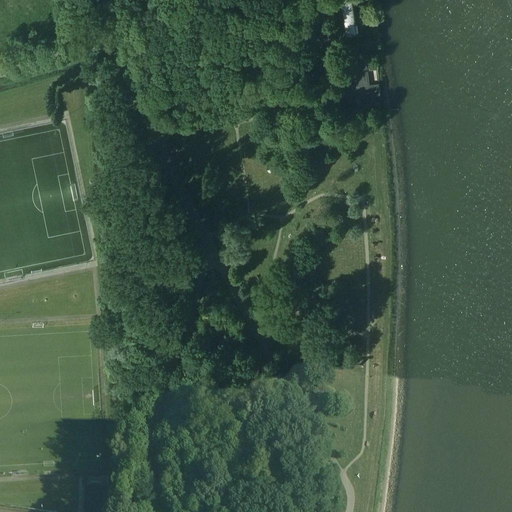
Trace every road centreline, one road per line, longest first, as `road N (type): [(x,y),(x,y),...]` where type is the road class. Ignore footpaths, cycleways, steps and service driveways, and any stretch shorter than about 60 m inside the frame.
road 1 (unclassified): [(165,511),(155,441),(212,251),(116,39)]
road 2 (unclassified): [(0,74),(116,39)]
